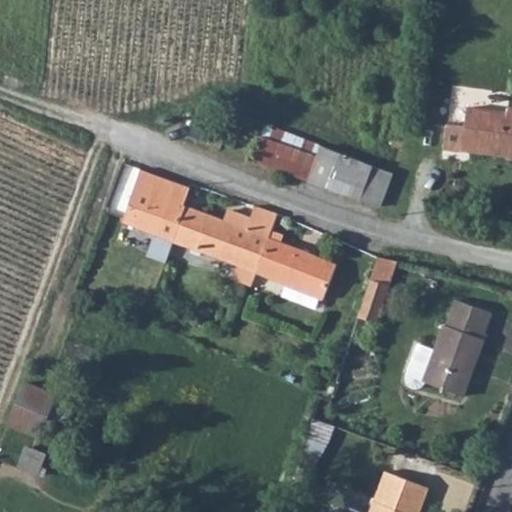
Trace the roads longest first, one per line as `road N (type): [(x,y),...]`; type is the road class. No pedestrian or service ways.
road 1 (unclassified): [(0,78),(148,149),(388,239),(511,271)]
road 2 (track): [(100,120),(0,401)]
